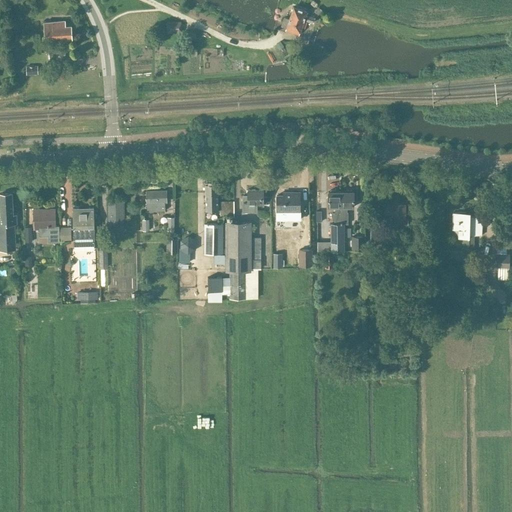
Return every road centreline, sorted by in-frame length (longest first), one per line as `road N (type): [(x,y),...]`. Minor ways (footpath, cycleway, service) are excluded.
road 1 (tertiary): [(109,155),(331,145),(511,170)]
road 2 (tertiary): [(84,0),(105,51),(109,155)]
